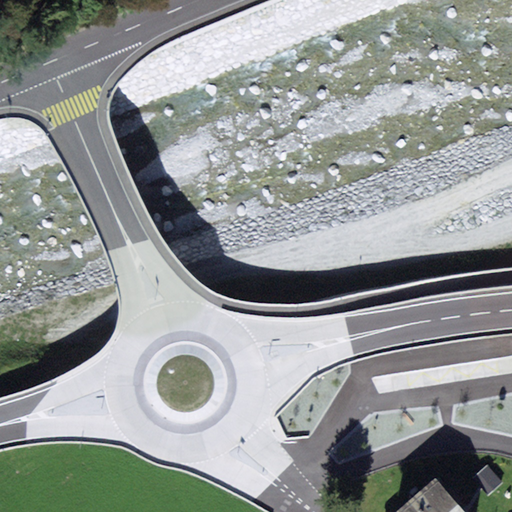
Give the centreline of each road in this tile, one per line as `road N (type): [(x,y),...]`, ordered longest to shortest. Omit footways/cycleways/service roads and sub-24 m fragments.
road 1 (residential): [(511,447),(432,444),(294,491)]
road 2 (tertiary): [(57,58),(130,248)]
road 3 (primary): [(355,335),(511,307)]
road 4 (tertiary): [(197,0),(57,58)]
road 5 (primary): [(4,422),(153,431)]
road 6 (primary): [(128,354),(4,422)]
road 7 (primary): [(355,335),(228,333)]
road 8 (residential): [(186,440),(255,486),(294,491)]
road 9 (primary): [(247,388),(355,335)]
